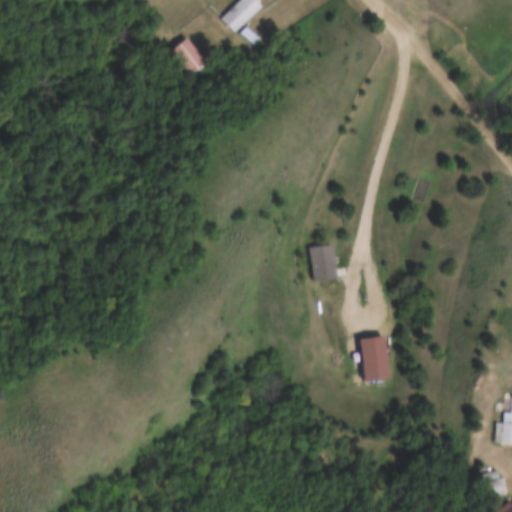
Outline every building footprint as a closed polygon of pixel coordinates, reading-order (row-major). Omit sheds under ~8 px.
[(234,36),(263,5),(257,0),(239,0),(219,22),(234,36)] [(253,48),(260,40),(247,27),(239,36),(253,48)] [(187,76),(204,67),(190,39),(173,48),(187,76)] [(315,283),(340,281),(337,245),(312,247),(315,283)] [(382,375),(370,339),(352,345),(364,381),(382,375)] [(502,424),(492,424),(492,445),(511,444),(511,414),(502,414),(502,424)] [(485,471),(479,497),(494,500),(500,475),(485,471)]
